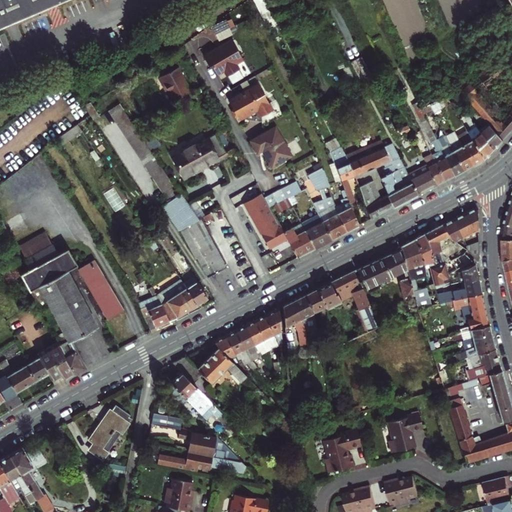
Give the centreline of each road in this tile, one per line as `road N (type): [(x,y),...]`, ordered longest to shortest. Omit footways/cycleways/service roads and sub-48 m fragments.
road 1 (tertiary): [(494,176),(0,438)]
road 2 (residential): [(511,464),(445,479),(410,463),(330,486),(318,511)]
road 3 (residential): [(511,360),(495,287),(494,176)]
